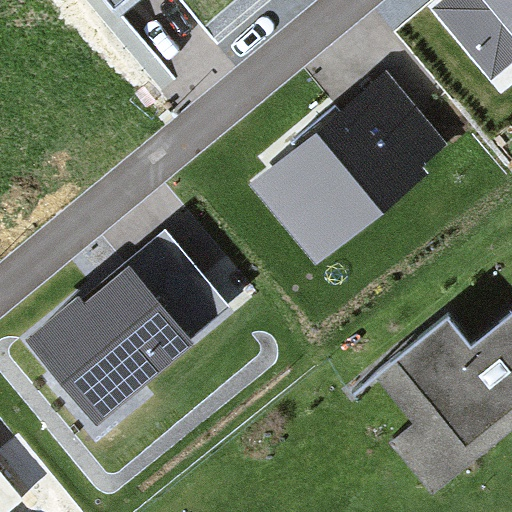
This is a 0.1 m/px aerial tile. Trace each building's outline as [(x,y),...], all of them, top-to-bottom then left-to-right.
[(104,0),(112,9),(123,0),(104,0)] [(511,0),(446,0),(436,9),(493,77),(511,61),(511,0)] [(49,39),(0,78),(0,176),(98,100),(49,39)] [(386,74),(255,178),(317,255),(419,174),(412,167),(442,143),(386,74)] [(30,344),(97,422),(231,309),(165,231),(30,344)] [(451,297),(386,351),(427,399),(398,424),(436,468),(511,404),(511,304),(480,331),(451,297)] [(13,511),(24,503),(0,475),(0,511),(13,511)]
